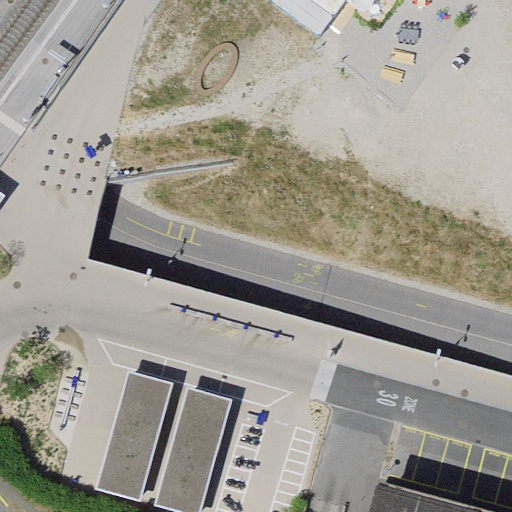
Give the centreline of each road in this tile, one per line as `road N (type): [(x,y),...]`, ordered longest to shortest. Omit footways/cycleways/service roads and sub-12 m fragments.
road 1 (residential): [(333,385),(52,297)]
road 2 (residential): [(511,433),(333,385)]
road 3 (unknown): [(333,385),(332,511)]
